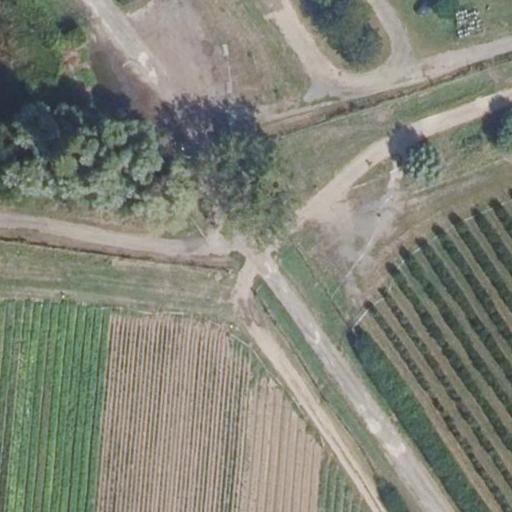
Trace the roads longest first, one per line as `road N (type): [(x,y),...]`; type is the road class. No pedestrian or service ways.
road 1 (track): [(434,511),(280,282),(251,260)]
road 2 (track): [(251,260),(243,294),(379,511)]
road 3 (track): [(511,171),(401,212),(329,354)]
road 4 (track): [(353,307),(492,511)]
road 5 (track): [(0,284),(243,294)]
